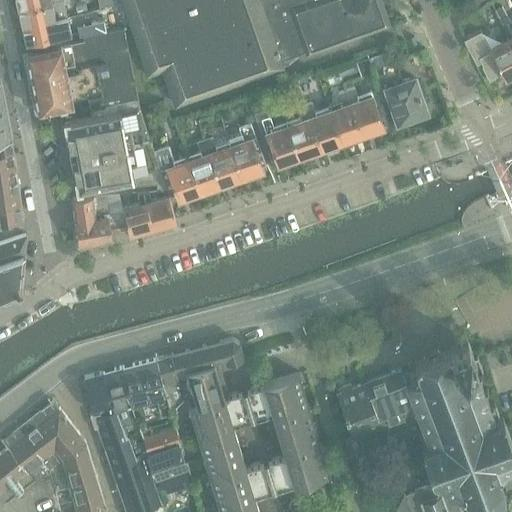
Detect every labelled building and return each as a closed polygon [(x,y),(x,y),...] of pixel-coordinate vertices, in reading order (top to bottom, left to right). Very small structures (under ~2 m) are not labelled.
[(14,0),(25,45),(26,45),(22,28),(18,11),(15,0),(14,0)] [(15,0),(18,11),(52,3),(63,0),(62,0),(15,0)] [(18,11),(22,28),(56,20),(67,18),(63,0),(52,3),(18,11)] [(307,55),(390,26),(380,0),(120,0),(147,76),(164,71),(176,105),(283,68),(280,59),(305,50),(307,55)] [(511,26),(507,17),(502,19),(511,37),(511,39),(511,26)] [(71,34),(67,18),(56,20),(22,28),(26,45),(60,36),(71,34)] [(511,39),(511,37),(502,19),(499,21),(508,38),(490,48),(481,30),(464,40),(474,59),(479,57),(483,65),(482,65),(489,80),(495,77),(495,76),(503,72),(505,77),(506,76),(507,79),(511,76),(511,39)] [(94,24),(83,27),(84,35),(96,33),(94,24)] [(28,52),(34,81),(34,83),(40,111),(73,105),(72,100),(88,96),(90,109),(104,106),(104,104),(137,98),(124,28),(83,37),(84,41),(79,42),(72,43),(62,46),(28,52)] [(28,52),(25,53),(38,114),(39,116),(40,116),(41,115),(42,114),(42,112),(74,106),(73,105),(40,111),(34,83),(34,81),(28,52)] [(369,57),(357,61),(363,76),(374,72),(372,67),(369,57)] [(384,100),(391,98),(398,121),(411,117),(412,119),(424,115),(423,112),(426,111),(420,92),(422,92),(418,80),(416,81),(414,77),(403,81),(395,59),(372,67),(374,72),(384,100)] [(355,86),(354,86),(352,80),(344,83),(346,89),(351,102),(362,134),(370,131),(371,133),(383,129),(382,127),(384,126),(373,94),(359,99),(355,86)] [(353,137),(362,134),(351,102),(346,89),(339,92),(344,105),(330,109),(341,141),(342,144),(353,140),(353,137)] [(330,148),(342,144),(341,141),(330,109),(317,114),(312,101),(304,104),(309,117),(320,149),(329,146),(330,148)] [(310,152),(320,149),(309,117),(304,104),(297,107),(301,119),(287,124),(298,156),(299,159),(311,154),(310,152)] [(157,190),(166,189),(159,168),(153,149),(143,118),(108,123),(106,113),(104,106),(90,109),(91,116),(66,121),(76,181),(78,188),(84,186),(111,182),(112,187),(155,184),(157,190)] [(0,139),(9,137),(11,137),(7,113),(6,111),(0,112),(0,139)] [(287,163),(299,159),(298,156),(287,124),(274,129),(270,116),(261,119),(266,132),(277,164),(286,161),(287,163)] [(240,176),(241,178),(253,174),(252,172),(262,169),(266,167),(265,165),(255,136),(251,123),(239,127),(243,140),(230,145),(240,176)] [(209,152),(220,183),(229,180),(230,182),(241,178),(240,176),(230,145),(216,149),(212,136),(205,139),(209,152)] [(0,153),(11,150),(13,150),(11,137),(9,137),(0,139),(0,153)] [(210,187),(220,183),(209,152),(205,139),(197,142),(201,154),(188,159),(199,190),(200,193),(211,189),(210,187)] [(187,197),(200,193),(199,190),(188,159),(174,163),(168,144),(153,149),(159,168),(166,189),(168,196),(168,197),(170,197),(171,200),(186,194),(187,197)] [(0,167),(13,164),(15,163),(13,150),(11,150),(0,153),(0,167)] [(0,181),(15,178),(17,178),(15,163),(13,164),(0,167),(0,181)] [(0,195),(17,192),(19,191),(17,178),(15,178),(0,181),(0,195)] [(0,210),(19,206),(21,205),(19,191),(17,192),(0,195),(0,210)] [(149,191),(142,192),(145,202),(152,227),(175,221),(168,197),(168,196),(151,201),(149,191)] [(140,204),(122,208),(124,214),(128,230),(129,233),(152,227),(145,202),(142,192),(137,192),(140,204)] [(112,233),(128,230),(124,214),(122,208),(119,194),(105,195),(90,196),(79,197),(70,198),(75,221),(76,229),(74,232),(75,237),(78,239),(79,241),(113,236),(112,233)] [(23,220),(21,205),(19,206),(0,210),(0,225),(21,220),(23,220)] [(25,236),(0,244),(0,263),(24,256),(25,236)] [(24,256),(0,263),(0,299),(22,292),(24,256)] [(222,392),(214,363),(226,359),(227,363),(244,358),(239,341),(232,338),(171,354),(176,373),(181,390),(184,398),(189,402),(189,401),(222,392)] [(505,485),(511,482),(511,442),(503,419),(504,419),(503,416),(502,417),(500,417),(494,402),(493,402),(490,403),(485,391),(489,389),(488,387),(484,388),(479,376),(483,374),(482,372),(478,373),(474,360),(475,359),(468,340),(449,347),(450,350),(442,353),(442,352),(427,357),(427,358),(418,362),(417,360),(415,361),(415,363),(417,369),(404,374),(402,368),(352,387),(351,383),(339,388),(340,391),(337,392),(354,437),(378,428),(382,441),(391,437),(386,424),(404,418),(405,422),(419,417),(424,430),(420,431),(421,432),(419,432),(424,446),(423,446),(421,447),(422,449),(423,451),(434,479),(435,482),(417,488),(404,493),(369,506),(371,511),(462,511),(459,501),(462,500),(463,501),(464,500),(465,500),(466,500),(472,507),(471,508),(471,509),(470,510),(473,511),(473,510),(474,510),(475,509),(484,511),(486,511),(487,511),(496,508),(497,509),(498,509),(499,510),(500,509),(500,508),(499,507),(498,506),(504,498),(505,498),(506,499),(507,499),(507,496),(506,496),(505,496),(504,495),(504,485),(505,485)] [(171,354),(156,358),(159,367),(166,394),(170,408),(173,407),(175,411),(178,411),(177,406),(184,398),(181,390),(176,373),(171,354)] [(334,356),(327,359),(329,366),(337,363),(334,356)] [(161,415),(171,412),(170,408),(166,394),(159,367),(156,358),(137,363),(141,372),(149,398),(156,396),(161,415)] [(137,363),(119,367),(122,378),(131,403),(149,398),(141,372),(137,363)] [(119,367),(103,372),(113,405),(114,407),(116,406),(123,424),(137,418),(131,403),(122,378),(119,367)] [(130,511),(160,502),(143,454),(135,456),(123,424),(116,406),(114,407),(113,405),(103,372),(84,377),(93,410),(90,418),(92,426),(99,429),(127,511),(130,511)] [(249,388),(257,413),(273,408),(306,398),(298,373),(277,380),(265,383),(249,388)] [(191,405),(198,430),(231,420),(246,416),(239,391),(223,396),(191,405)] [(273,411),(280,433),(292,429),(313,423),(306,398),(273,408),(257,413),(258,416),(273,411)] [(248,420),(246,416),(231,420),(198,430),(205,455),(238,445),(232,425),(248,420)] [(271,459),(272,463),(288,458),(300,454),(321,448),(313,423),(292,429),(280,433),(286,454),(271,459)] [(173,427),(143,437),(149,452),(178,442),(173,427)] [(178,442),(149,452),(151,459),(157,476),(187,466),(178,442)] [(205,455),(213,479),(246,469),(245,467),(238,445),(205,455)] [(328,473),(321,448),(300,454),(288,458),(272,463),(279,487),(293,483),(293,484),(295,483),(307,479),(328,473)] [(260,463),(245,467),(246,469),(213,479),(220,504),(253,494),(254,496),(269,492),(260,463)] [(172,490),(191,486),(187,470),(169,474),(172,490)] [(220,504),(222,511),(258,511),(254,496),(253,494),(220,504)]
